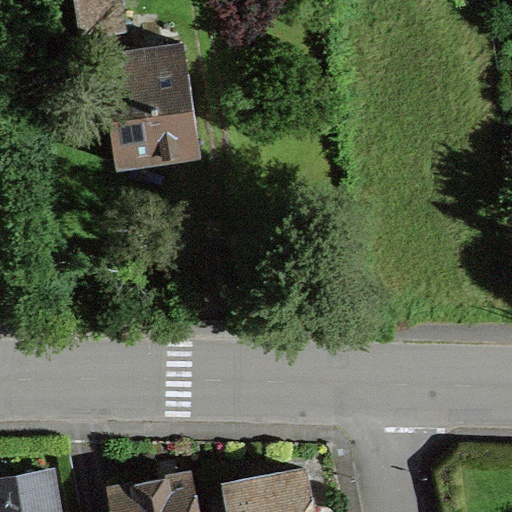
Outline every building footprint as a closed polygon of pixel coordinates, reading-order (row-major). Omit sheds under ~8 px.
[(79,0),(83,28),(125,22),(123,0),(79,0)] [(200,143),(186,36),(105,46),(120,154),(200,143)] [(316,511),(308,465),(218,478),(222,511),(316,511)] [(200,511),(192,466),(113,483),(119,511),(200,511)] [(58,511),(51,470),(0,479),(0,511),(58,511)]
